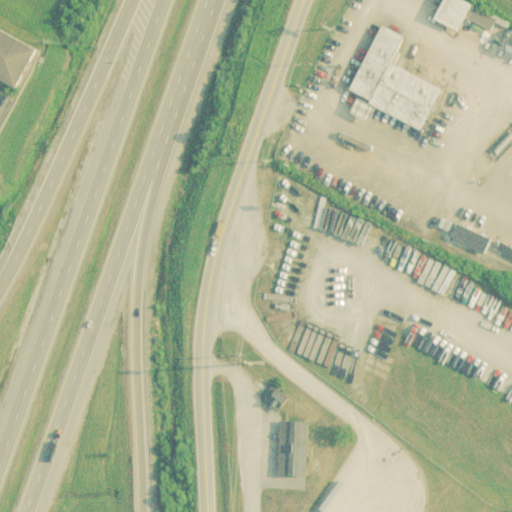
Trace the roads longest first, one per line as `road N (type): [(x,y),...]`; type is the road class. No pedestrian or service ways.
road 1 (motorway): [(22,511),(205,0)]
road 2 (residential): [(207,511),(199,370),(205,311),(228,213),(303,0)]
road 3 (motorway): [(154,0),(0,446)]
road 4 (motorway): [(137,511),(141,236),(170,105)]
road 5 (motorway): [(121,0),(36,211),(0,276)]
